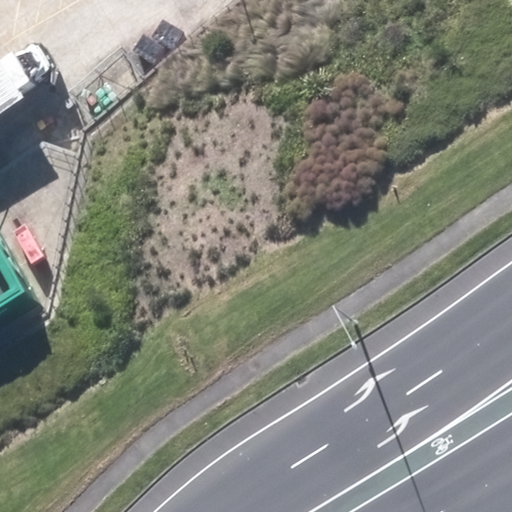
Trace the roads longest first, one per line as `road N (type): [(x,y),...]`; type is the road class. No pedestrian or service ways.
road 1 (secondary): [(308,511),(511,349)]
road 2 (secondary): [(398,511),(511,451)]
